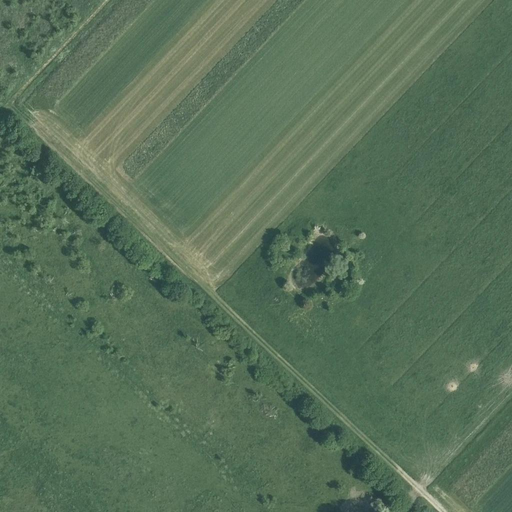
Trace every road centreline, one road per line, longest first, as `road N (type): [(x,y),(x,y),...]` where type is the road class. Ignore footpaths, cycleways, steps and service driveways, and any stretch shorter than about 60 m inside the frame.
road 1 (track): [(5,103),(437,511)]
road 2 (track): [(0,109),(104,0)]
